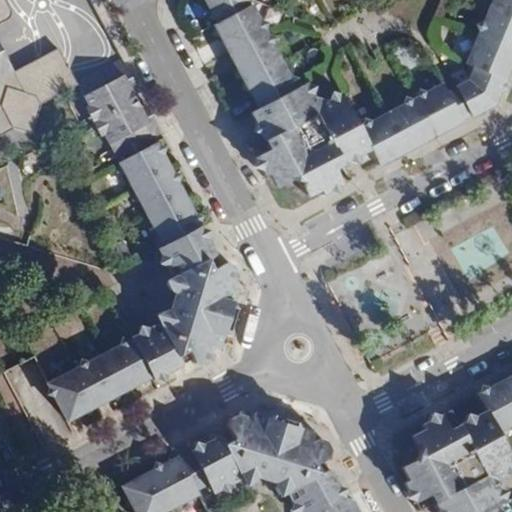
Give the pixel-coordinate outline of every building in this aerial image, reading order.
[(2,79),(14,73),(0,47),(0,24),(4,23),(8,21),(9,18),(9,15),(9,12),(6,5),(3,0),(0,0),(0,134),(10,129),(30,134),(39,106),(12,97),(2,79)] [(270,151),(255,159),(266,178),(273,174),(279,187),(298,177),(307,195),(318,190),(322,195),(341,185),(333,170),(369,152),(377,166),(394,157),(405,151),(420,143),(433,136),(450,127),(461,121),(447,95),(443,86),(386,115),(370,123),(361,119),(354,123),(339,93),(326,99),(317,97),(310,84),(303,87),(299,80),(291,79),(282,62),(274,46),(277,40),(270,40),(268,35),(266,31),(268,26),(262,25),(249,0),(205,0),(218,24),(215,26),(223,40),(230,54),(235,65),(251,95),(259,111),(251,115),(260,130),(268,147),(270,151)] [(456,90),(470,116),(495,103),(496,99),(503,83),(510,68),(511,62),(511,0),(495,0),(492,9),(485,25),(478,27),(482,34),(480,38),(478,41),(473,43),(475,49),(468,67),(470,68),(467,74),(470,83),(456,90)] [(58,51),(14,73),(2,79),(12,97),(39,106),(77,86),(58,51)] [(145,117),(142,110),(132,91),(128,85),(125,79),(132,75),(125,62),(77,86),(89,108),(86,113),(93,116),(90,121),(97,124),(108,145),(118,149),(120,153),(163,133),(155,119),(148,122),(145,117)] [(128,85),(132,91),(139,88),(132,75),(125,79),(128,85)] [(456,90),(447,95),(461,121),(470,116),(456,90)] [(154,117),(149,106),(142,110),(145,117),(148,122),(155,119),(154,117)] [(159,252),(201,228),(191,210),(179,187),(165,160),(157,144),(120,163),(163,244),(157,247),(159,252)] [(201,228),(159,252),(180,292),(183,293),(227,307),(233,304),(237,292),(234,286),(195,272),(190,272),(206,263),(201,253),(211,247),(207,239),(201,228)] [(220,344),(214,348),(220,350),(232,312),(239,289),(236,283),(239,277),(237,273),(232,264),(221,265),(217,258),(211,247),(201,253),(206,263),(190,272),(195,272),(234,286),(237,292),(233,304),(227,307),(183,293),(182,296),(177,313),(220,326),(223,332),(220,344)] [(220,326),(177,313),(132,337),(135,342),(152,376),(154,381),(162,377),(175,370),(169,358),(179,353),(169,333),(209,347),(214,348),(220,344),(223,332),(220,326)] [(169,358),(175,370),(187,363),(191,361),(193,365),(199,367),(213,360),(211,359),(213,354),(209,347),(169,333),(179,353),(169,358)] [(133,386),(152,376),(135,342),(123,337),(119,348),(91,363),(82,359),(76,370),(49,384),(68,421),(93,408),(112,398),(133,386)] [(403,481),(414,501),(429,493),(431,496),(439,511),(501,511),(503,510),(499,503),(505,500),(499,486),(500,481),(503,473),(511,468),(511,459),(500,435),(507,431),(508,423),(511,421),(511,376),(507,379),(494,386),(479,394),(487,409),(451,427),(444,412),(423,423),(426,430),(413,436),(422,454),(405,462),(412,476),(403,481)] [(271,425),(272,426),(274,422),(253,415),(249,425),(246,418),(237,415),(231,418),(227,429),(228,431),(224,434),(216,438),(212,440),(218,451),(227,446),(239,466),(254,417),(272,422),(271,425)] [(218,451),(212,440),(203,445),(190,452),(193,457),(182,463),(180,460),(170,465),(152,474),(139,481),(124,488),(136,511),(167,511),(168,511),(170,510),(175,508),(181,511),(183,504),(198,496),(197,493),(208,487),(213,496),(260,472),(272,426),(271,425),(272,422),(254,417),(239,466),(227,446),(218,451)] [(272,426),(260,472),(270,475),(272,476),(283,443),(286,444),(289,446),(293,434),(302,430),(291,427),(274,422),(272,426)] [(316,439),(317,440),(319,435),(302,430),(293,434),(289,446),(286,444),(283,443),(272,476),(276,477),(277,477),(285,493),(295,511),(319,511),(341,502),(343,497),(339,488),(334,480),(324,485),(318,475),(301,482),(316,439)] [(324,485),(334,480),(330,472),(327,467),(331,453),(328,448),(326,443),(317,440),(316,439),(301,482),(318,475),(324,485)] [(279,497),(285,493),(277,477),(276,477),(272,476),(270,475),(267,485),(274,487),(279,497)] [(362,511),(357,502),(350,502),(341,502),(319,511),(362,511)]
